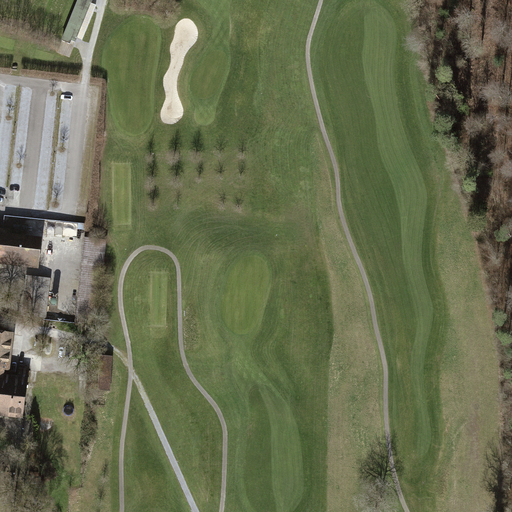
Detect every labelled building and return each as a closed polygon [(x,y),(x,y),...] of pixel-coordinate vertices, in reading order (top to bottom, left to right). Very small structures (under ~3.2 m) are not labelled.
[(77,0),(61,41),(70,45),(71,41),(75,43),(77,39),(82,41),(97,6),(91,4),(92,0),(77,0)] [(0,264),(34,268),(38,237),(7,233),(8,229),(0,228),(0,264)] [(105,240),(83,237),(73,322),(96,325),(105,240)] [(45,320),(50,279),(25,276),(20,318),(45,320)] [(0,415),(23,418),(29,368),(19,367),(18,375),(5,374),(5,370),(10,371),(15,332),(0,330),(0,415)] [(113,355),(89,354),(87,390),(111,391),(113,355)]
